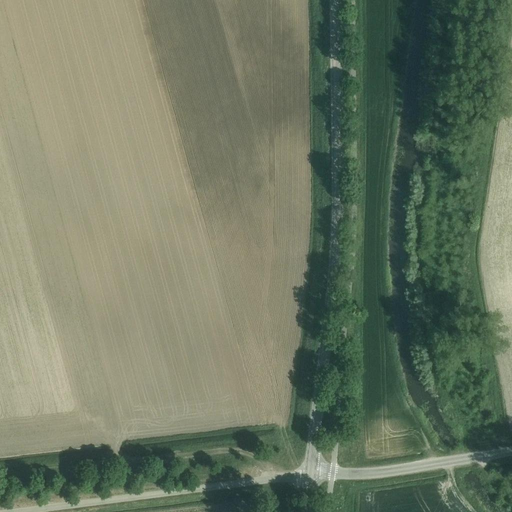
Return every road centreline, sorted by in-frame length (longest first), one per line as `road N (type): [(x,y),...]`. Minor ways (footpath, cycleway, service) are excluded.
road 1 (tertiary): [(310,475),(337,219),(334,0)]
road 2 (track): [(264,479),(229,449),(0,473)]
road 3 (unclassified): [(310,475),(41,511)]
road 4 (unclassified): [(310,475),(378,474),(511,451)]
